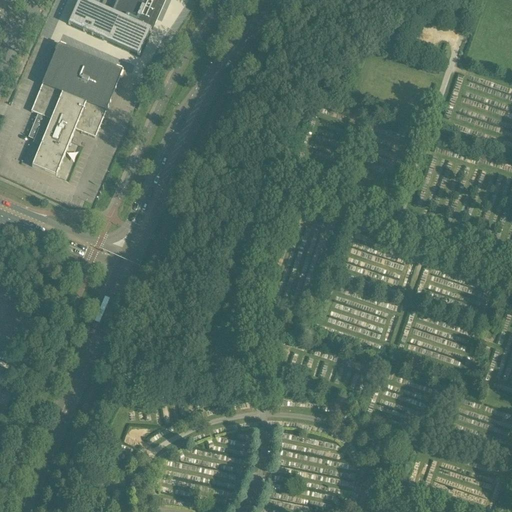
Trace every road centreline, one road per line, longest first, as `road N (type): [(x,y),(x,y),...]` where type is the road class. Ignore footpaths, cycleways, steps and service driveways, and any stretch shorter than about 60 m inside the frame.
road 1 (secondary): [(130,269),(207,89)]
road 2 (secondary): [(207,89),(182,114),(118,255)]
road 3 (secondary): [(69,395),(130,269)]
road 4 (secondary): [(112,268),(69,395)]
road 5 (tertiary): [(118,255),(0,203)]
road 6 (secondary): [(20,511),(69,395)]
road 7 (tertiary): [(0,217),(112,268)]
